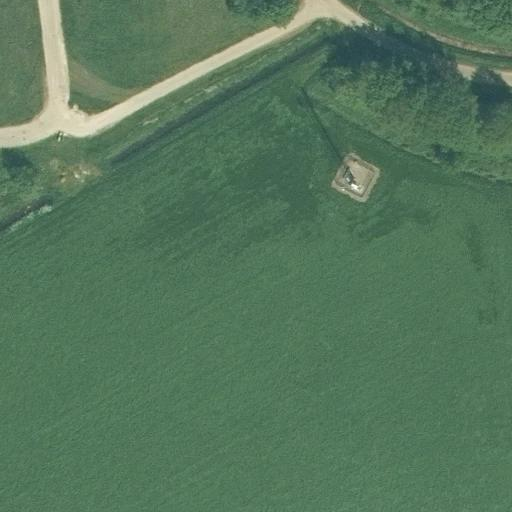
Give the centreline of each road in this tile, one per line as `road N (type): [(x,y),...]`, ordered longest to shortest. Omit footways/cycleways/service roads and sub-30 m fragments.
road 1 (unclassified): [(325,2),(83,129),(58,119)]
road 2 (unclassified): [(325,2),(380,39),(445,67),(511,80)]
